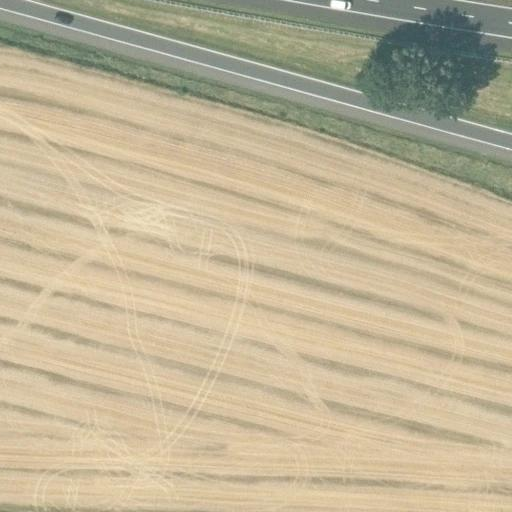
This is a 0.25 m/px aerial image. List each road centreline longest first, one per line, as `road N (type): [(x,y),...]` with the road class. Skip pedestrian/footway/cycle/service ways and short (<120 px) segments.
road 1 (motorway): [(0,1),(511,141)]
road 2 (motorway): [(338,0),(511,28)]
